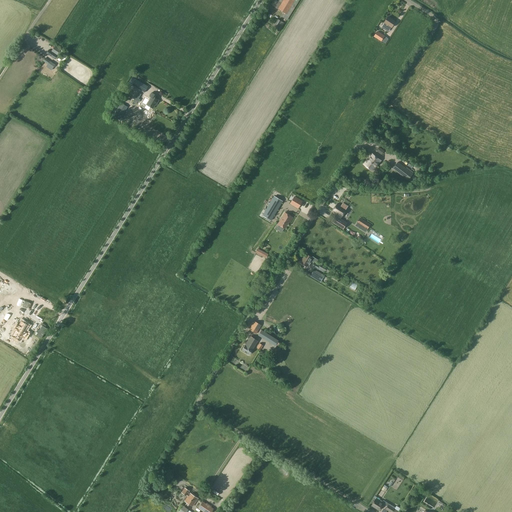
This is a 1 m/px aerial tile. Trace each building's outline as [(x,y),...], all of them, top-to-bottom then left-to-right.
[(287,20),(298,1),(296,0),(279,0),(278,2),(274,0),(271,5),(275,7),(286,13),(283,18),(287,20)] [(396,22),(388,17),(385,22),(385,23),(383,26),(387,29),(387,28),(389,29),(391,26),(392,27),(396,22)] [(378,31),(374,36),(382,41),(384,37),(385,36),(378,31)] [(55,46),(52,51),(57,54),(60,49),(55,46)] [(144,92),(148,86),(135,79),(136,77),(134,76),(131,81),(134,83),(132,85),(144,92)] [(153,94),(150,99),(146,105),(153,108),(155,105),(156,105),(159,100),(156,99),(158,97),(153,94)] [(121,107),(116,115),(119,117),(124,110),(121,107)] [(372,171),(381,160),(372,154),(364,164),(372,171)] [(410,181),(414,175),(399,163),(394,168),(410,181)] [(274,196),(262,215),(271,220),(283,201),(274,196)] [(298,208),(302,201),(294,197),(290,204),(298,208)] [(342,217),(347,209),(338,204),(333,211),(342,217)] [(293,218),(285,213),(278,224),(285,229),(293,218)] [(346,222),(337,215),(333,221),(342,228),(346,222)] [(368,229),(370,225),(360,218),(358,222),(368,229)] [(259,240),(266,226),(261,224),(259,228),(260,229),(255,239),(259,240)] [(266,258),(268,254),(258,249),(256,253),(266,258)] [(312,258),(306,254),(300,263),(306,267),(308,264),(310,265),(312,262),(313,263),(314,261),(316,262),(318,259),(313,257),(312,258)] [(314,263),(313,265),(312,267),(317,270),(318,269),(324,272),(327,268),(320,264),(319,266),(314,263)] [(0,294),(2,296),(5,291),(9,293),(13,284),(0,277),(0,294)] [(7,303),(5,301),(1,307),(12,314),(15,310),(12,307),(14,304),(9,301),(7,303)] [(15,326),(11,331),(14,333),(11,336),(20,342),(23,338),(25,340),(29,334),(26,333),(31,325),(22,319),(17,327),(15,326)] [(39,326),(35,333),(42,337),(49,327),(41,322),(38,326),(39,326)] [(273,329),(273,330),(273,331),(274,331),(274,332),(274,333),(275,334),(276,335),(277,335),(277,336),(278,336),(279,336),(280,336),(281,336),(282,336),(283,336),(283,335),(284,335),(284,334),(285,334),(285,333),(286,332),(286,331),(286,330),(286,329),(286,328),(286,327),(285,327),(285,326),(284,325),(283,324),(282,324),(281,324),(281,323),(280,323),(279,323),(278,324),(277,324),(276,324),(276,325),(275,325),(275,326),(274,326),(274,327),(274,328),(273,329)] [(256,334),(259,330),(251,325),(249,329),(256,334)] [(275,345),(278,340),(261,330),(258,335),(275,345)] [(249,355),(258,341),(250,336),(241,350),(249,355)] [(293,369),(295,364),(280,357),(278,362),(293,369)] [(193,506),(198,498),(189,492),(189,491),(185,488),(182,492),(188,496),(185,501),(193,506)] [(426,498),(424,502),(431,505),(429,510),(433,511),(437,503),(426,498)] [(383,504),(382,503),(376,499),(372,505),(379,510),(383,504)] [(388,507),(386,509),(390,511),(392,511),(393,511),(398,511),(399,511),(398,511),(400,508),(397,506),(396,508),(384,500),(382,503),(383,504),(388,507)]
